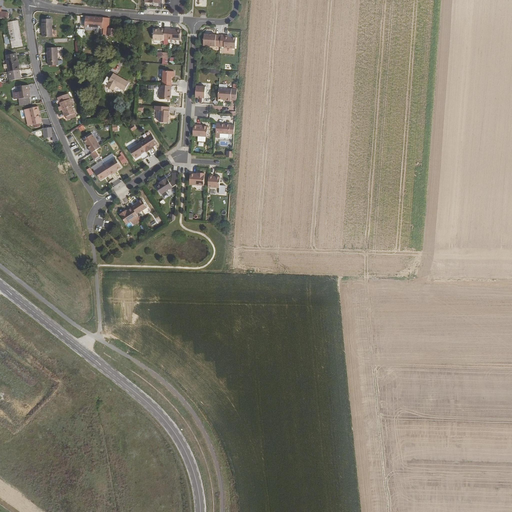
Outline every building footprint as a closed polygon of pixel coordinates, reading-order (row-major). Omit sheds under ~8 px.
[(9,19),(10,13),(2,12),(2,8),(0,7),(0,18),(8,19),(9,23),(15,22),(14,18),(9,19)] [(108,18),(86,15),(86,26),(100,28),(100,30),(102,30),(102,34),(107,35),(108,18)] [(41,23),(42,37),(52,37),(51,19),(42,19),(43,23),(41,23)] [(9,23),(5,24),(8,43),(10,50),(21,48),(20,40),(16,22),(15,22),(9,23)] [(75,29),(77,37),(83,37),(83,34),(84,34),(84,28),(75,29)] [(160,30),(154,30),(153,40),(164,41),(164,39),(164,29),(160,29),(160,30)] [(170,30),(164,29),(164,39),(168,39),(168,40),(180,40),(181,30),(170,30)] [(209,35),(204,34),(203,45),(220,47),(221,36),(215,35),(211,35),(211,36),(208,35),(209,35)] [(227,36),(221,36),(220,47),(224,47),(224,48),(235,49),(236,38),(229,37),(229,36),(227,36)] [(48,61),(48,65),(57,65),(57,48),(47,48),(47,60),(48,61)] [(6,61),(8,73),(19,72),(17,60),(16,56),(7,57),(7,61),(6,61)] [(163,71),(162,85),(170,86),(171,86),(172,77),(172,75),(174,76),(174,72),(163,71)] [(8,73),(9,81),(20,80),(19,72),(8,73)] [(109,81),(106,86),(113,89),(115,84),(124,89),(129,80),(112,72),(107,80),(109,81)] [(16,86),(17,105),(28,104),(27,85),(16,86)] [(162,85),(160,85),(159,99),(170,100),(171,89),(170,89),(170,86),(162,85)] [(201,85),(196,85),(195,98),(201,98),(205,98),(205,87),(201,87),(201,85)] [(236,101),(237,90),(231,89),(219,88),(218,99),(223,100),(226,100),(226,101),(230,101),(230,100),(236,101)] [(65,113),(66,117),(75,114),(69,100),(67,95),(58,98),(60,103),(60,104),(61,107),(63,111),(64,114),(65,113)] [(24,111),(31,126),(39,123),(37,118),(36,116),(34,112),(35,112),(33,107),(24,111)] [(170,107),(162,107),(162,110),(160,110),(159,122),(169,123),(170,107)] [(31,126),(24,111),(22,113),(29,128),(31,126)] [(230,125),(216,124),(216,133),(229,134),(230,125)] [(200,126),(193,125),(193,136),(207,137),(207,127),(200,126)] [(43,128),(44,137),(52,136),(52,127),(43,128)] [(92,135),(83,140),(92,153),(95,151),(100,148),(92,135)] [(152,135),(139,143),(140,143),(145,152),(146,153),(152,149),(152,147),(157,144),(152,135)] [(140,143),(129,150),(135,158),(141,155),(145,152),(140,143)] [(126,162),(122,155),(117,157),(121,164),(126,162)] [(115,158),(105,165),(111,174),(111,175),(115,173),(114,172),(117,170),(121,168),(115,158)] [(105,165),(95,171),(101,181),(111,174),(105,165)] [(172,187),(177,184),(178,173),(172,173),(171,181),(169,183),(166,178),(161,181),(162,183),(160,184),(156,187),(161,195),(172,187)] [(197,174),(190,174),(189,185),(204,186),(205,173),(199,173),(199,174),(197,174)] [(213,175),(209,175),(208,187),(219,188),(220,177),(213,177),(213,175)] [(142,200),(132,207),(137,214),(147,208),(142,200)] [(124,212),(120,214),(126,224),(138,217),(137,214),(132,208),(127,211),(125,213),(124,212)]
